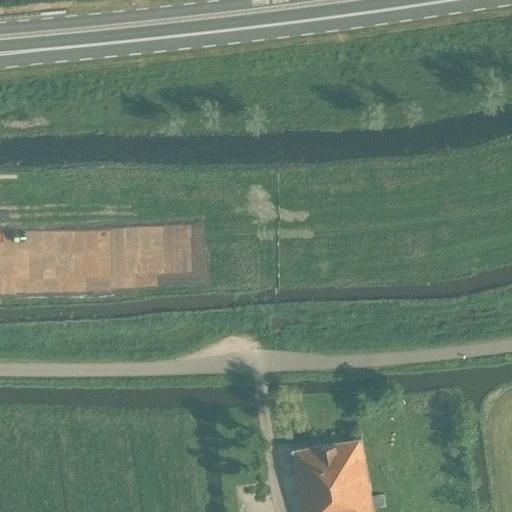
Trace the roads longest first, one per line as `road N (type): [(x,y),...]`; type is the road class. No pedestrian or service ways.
road 1 (residential): [(0,367),(180,367),(511,343)]
road 2 (secondary): [(0,51),(433,0)]
